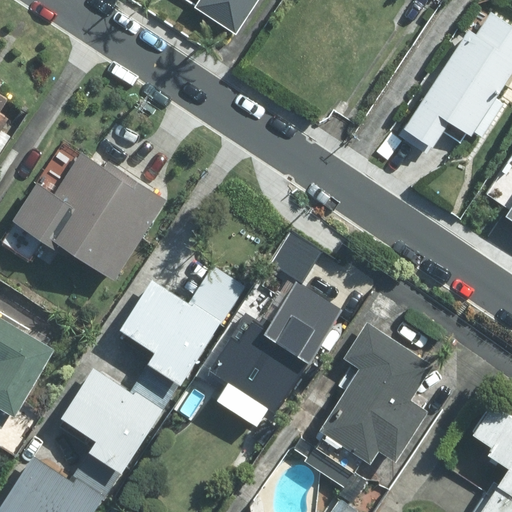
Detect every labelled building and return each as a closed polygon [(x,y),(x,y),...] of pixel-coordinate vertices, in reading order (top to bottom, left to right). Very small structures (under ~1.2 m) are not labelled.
[(257,0),(200,0),(198,4),(238,29),(257,0)] [(471,28),(401,132),(430,151),(452,118),(472,131),(511,71),(511,23),(492,10),(478,32),(471,28)] [(0,150),(10,135),(0,128),(8,116),(0,110),(0,109),(9,96),(0,90),(0,82),(2,79),(0,77),(0,150)] [(68,242),(116,274),(167,198),(110,160),(106,167),(83,151),(57,192),(40,181),(17,217),(64,248),(68,242)] [(153,358),(183,378),(243,286),(213,266),(189,302),(154,279),(123,325),(159,350),(153,358)] [(214,365),(277,407),(344,310),(298,279),(266,327),(255,319),(240,341),(234,336),(214,365)] [(0,423),(2,425),(12,409),(16,412),(55,348),(0,313),(0,423)] [(382,446),(398,456),(430,409),(412,398),(434,364),(370,323),(349,355),(364,365),(323,426),(330,431),(311,458),(347,483),(366,455),(373,459),(382,446)] [(124,470),(183,378),(153,358),(132,391),(95,367),(64,415),(100,438),(93,449),(124,470)] [(472,511),(511,511),(511,414),(493,402),(476,428),(498,443),(492,451),(511,463),(511,468),(493,497),(486,492),(472,511)] [(95,511),(124,470),(93,449),(72,481),(34,457),(2,508),(7,511),(95,511)] [(356,511),(361,507),(345,495),(332,511),(356,511)]
